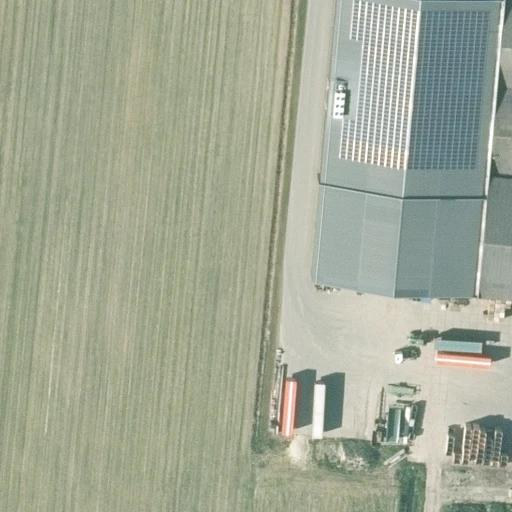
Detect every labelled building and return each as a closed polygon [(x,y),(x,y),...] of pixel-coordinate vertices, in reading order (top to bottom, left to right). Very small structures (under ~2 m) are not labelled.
[(511,0),(334,0),(310,273),(511,291),(511,0)] [(458,316),(457,325),(495,330),(496,322),(458,316)] [(275,430),(285,431),(287,379),(278,378),(275,430)] [(464,384),(462,453),(495,454),(497,385),(464,384)] [(303,423),(318,423),(319,391),(304,390),(303,423)]
